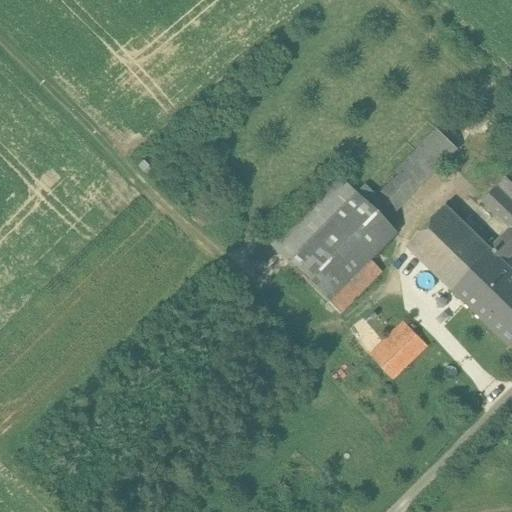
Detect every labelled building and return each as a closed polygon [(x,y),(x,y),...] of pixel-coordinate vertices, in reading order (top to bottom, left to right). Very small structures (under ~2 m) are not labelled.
[(437,130),(393,174),(413,194),(457,149),(437,130)] [(413,194),(393,174),(372,195),(364,202),(385,222),(413,194)] [(356,194),(339,178),(271,247),(340,315),(381,273),(369,261),(396,233),(385,222),(364,202),(356,194)] [(511,345),(511,270),(504,263),(511,255),(511,202),(511,185),(505,179),(483,202),(510,228),(490,249),(446,207),(407,247),(510,347),(511,345)] [(372,195),(363,186),(356,194),(364,202),(372,195)] [(403,322),(369,356),(393,381),(428,347),(403,322)]
